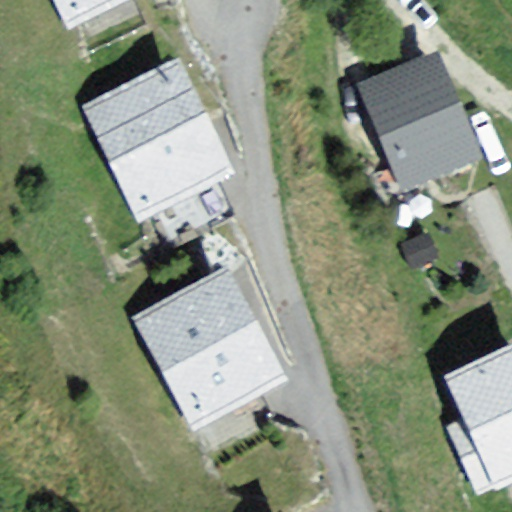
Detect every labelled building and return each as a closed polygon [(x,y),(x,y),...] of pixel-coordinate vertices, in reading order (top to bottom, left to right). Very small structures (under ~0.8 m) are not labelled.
[(53,0),(68,31),(134,0),(53,0)] [(439,62),(364,93),(406,195),(481,164),(439,62)] [(189,66),(88,112),(141,228),(242,182),(189,66)] [(236,274),(139,323),(195,434),(292,385),(236,274)] [(511,332),(447,362),(469,410),(447,419),(478,487),(511,471),(511,332)]
